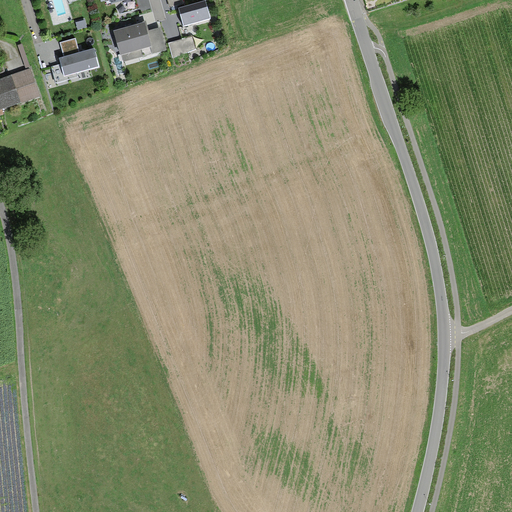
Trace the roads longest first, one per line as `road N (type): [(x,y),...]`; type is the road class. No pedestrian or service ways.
road 1 (residential): [(352,0),(441,295),(443,378),(417,511)]
road 2 (track): [(0,203),(17,294),(35,511)]
